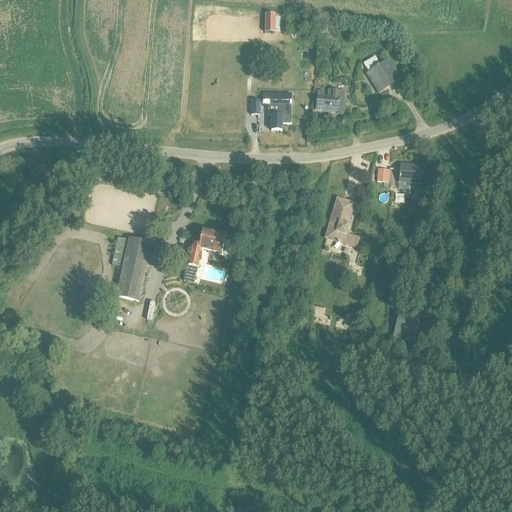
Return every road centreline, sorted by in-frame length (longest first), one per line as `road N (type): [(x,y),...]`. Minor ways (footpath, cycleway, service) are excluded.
road 1 (unclassified): [(0,149),(61,142),(242,158),(323,156),(439,129),(511,90)]
road 2 (track): [(463,179),(454,223),(472,269),(445,385),(249,338)]
road 3 (track): [(398,511),(89,448),(68,461),(40,511)]
road 4 (track): [(249,338),(276,222),(322,169),(323,156)]
road 5 (track): [(249,338),(213,473),(215,511)]
